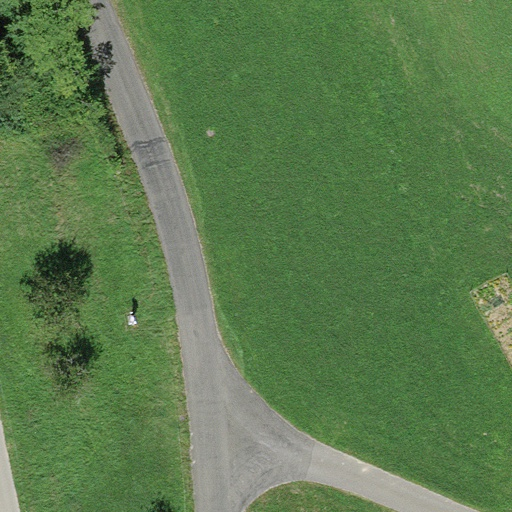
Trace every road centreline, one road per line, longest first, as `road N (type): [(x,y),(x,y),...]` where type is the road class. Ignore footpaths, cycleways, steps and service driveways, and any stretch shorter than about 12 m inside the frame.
road 1 (unclassified): [(212,511),(198,355),(176,247),(84,0)]
road 2 (track): [(211,454),(293,459),(432,511)]
